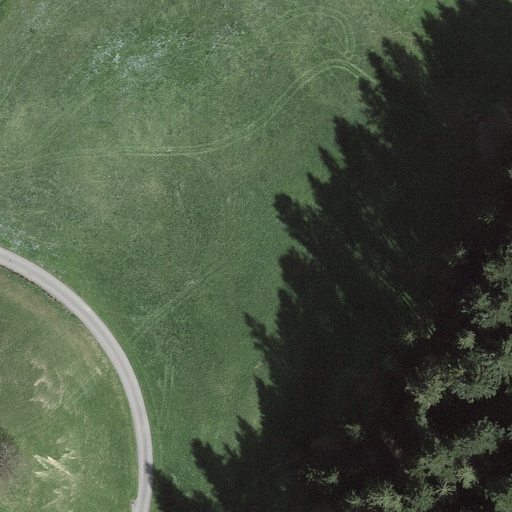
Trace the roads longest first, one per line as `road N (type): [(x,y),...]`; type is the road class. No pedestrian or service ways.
road 1 (track): [(0,256),(89,315),(119,357),(145,436),(141,511)]
road 2 (track): [(318,511),(389,458),(511,404)]
